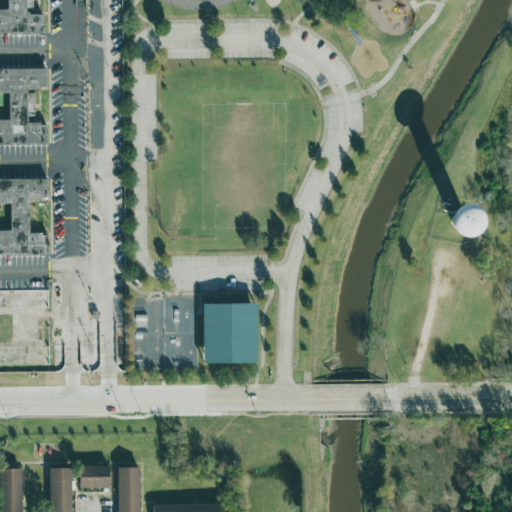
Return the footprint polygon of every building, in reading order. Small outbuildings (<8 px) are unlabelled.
[(0,0),(22,0),(22,8),(40,8),(40,34),(0,34),(0,0)] [(0,67),(45,67),(45,94),(24,94),(25,118),(43,118),(43,144),(0,144),(0,67)] [(0,177),(46,177),(47,204),(26,204),(26,228),(44,228),(44,254),(0,254),(0,177)] [(430,210),(431,239),(462,238),(461,209),(430,210)] [(253,364),(252,304),(198,305),(199,364),(253,364)] [(104,465),(74,465),(75,487),(104,486),(104,465)] [(0,466),(0,511),(17,511),(17,467),(0,466)] [(67,511),(67,466),(45,467),(45,511),(67,511)] [(113,511),(135,511),(135,466),(113,466),(113,511)] [(148,511),(220,511),(220,502),(148,504),(148,511)]
